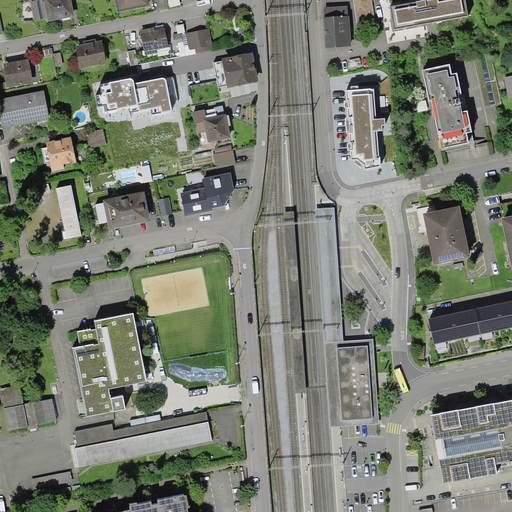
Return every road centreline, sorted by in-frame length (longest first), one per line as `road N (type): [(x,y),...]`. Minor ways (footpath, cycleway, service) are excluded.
road 1 (residential): [(240,224),(264,511)]
road 2 (residential): [(248,0),(0,48)]
road 3 (residential): [(389,190),(339,196),(324,170),(314,0)]
road 4 (residential): [(240,224),(0,271)]
road 5 (residential): [(257,0),(259,164),(240,224)]
road 6 (residential): [(400,319),(389,190)]
road 7 (residential): [(414,390),(393,428),(395,511)]
road 8 (residential): [(511,164),(389,190)]
road 9 (unknown): [(394,499),(511,476)]
